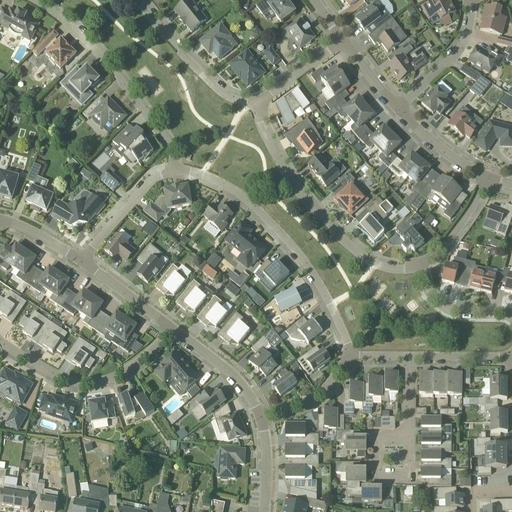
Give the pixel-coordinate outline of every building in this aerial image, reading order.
[(192,33),(207,21),(189,0),(188,0),(174,11),(181,19),(179,20),(184,26),(186,25),(192,33)] [(281,23),(295,13),(285,0),(276,0),(268,6),(281,23)] [(441,7),(437,0),(423,8),(430,20),(438,16),(444,27),(451,23),(448,18),(455,14),(449,2),(441,7)] [(373,6),(372,7),(371,6),(361,13),(362,15),(355,19),(364,31),(366,30),(370,36),(392,19),(385,10),(378,1),(372,5),(373,6)] [(255,6),(263,16),(268,12),(261,2),(255,6)] [(502,9),(492,6),(491,8),(485,7),(482,19),(485,19),(484,23),(482,23),(480,31),(501,37),(505,24),(498,22),(502,9)] [(406,11),(410,17),(416,13),(412,7),(406,11)] [(16,17),(2,9),(0,12),(0,25),(9,30),(11,32),(12,33),(13,35),(15,36),(17,36),(19,37),(20,37),(21,37),(30,41),(38,25),(25,18),(26,15),(25,15),(26,14),(20,11),(20,12),(18,11),(16,17)] [(400,44),(392,34),(399,28),(392,19),(370,36),(368,37),(375,46),(380,42),(388,53),(400,44)] [(306,27),(300,20),(286,31),(300,50),(304,47),(306,47),(310,44),(310,42),(314,39),(309,32),(310,31),(307,26),(306,27)] [(232,50),(226,42),(231,37),(221,25),(199,42),(206,51),(210,49),(219,61),(232,50)] [(443,46),(449,42),(447,38),(443,37),(439,40),(443,46)] [(511,49),(511,41),(498,38),(497,45),(508,48),(511,49)] [(58,43),(55,39),(45,49),(48,52),(46,55),(51,60),(49,61),(55,66),(56,65),(60,70),(75,55),(61,40),(58,43)] [(410,65),(404,57),(413,51),(411,48),(416,44),(413,40),(396,52),(400,58),(389,67),(394,74),(393,75),(398,83),(400,82),(402,83),(404,82),(405,81),(406,79),(406,77),(414,71),(415,72),(423,67),(417,60),(410,65)] [(37,58),(43,52),(39,48),(33,53),(37,58)] [(505,57),(490,48),(486,54),(477,49),(469,62),(476,67),(475,68),(480,72),(481,70),(488,74),(493,66),(498,69),(505,57)] [(273,66),(280,61),(270,49),(264,54),(273,66)] [(250,86),(255,82),(255,81),(264,74),(247,53),(231,66),(247,87),(249,85),(250,86)] [(480,77),(464,66),(460,72),(476,83),(479,79),(480,77)] [(338,71),(336,68),(326,75),(321,69),(311,77),(315,84),(321,80),(327,88),(322,93),(345,76),(340,70),(338,71)] [(82,74),(77,69),(61,85),(82,106),(92,96),(87,90),(90,88),(92,89),(93,89),(93,88),(99,82),(87,69),(82,74)] [(330,112),(333,109),(344,101),(339,95),(350,87),(347,83),(349,82),(345,76),(322,93),(329,102),(325,105),(330,112)] [(479,79),(476,83),(470,91),(474,95),(479,89),(484,93),(489,87),(479,79)] [(440,116),(451,104),(446,100),(447,98),(436,88),(422,105),(433,115),(435,112),(440,116)] [(310,106),(297,89),(275,105),(283,119),(278,121),(277,119),(276,119),(281,129),(296,122),(292,114),(301,108),(303,111),(310,106)] [(499,103),(511,111),(511,110),(511,100),(505,96),(499,103)] [(361,101),(358,98),(348,107),(344,101),(333,109),(341,119),(344,119),(347,116),(351,121),(368,106),(363,100),(361,101)] [(126,117),(108,99),(100,107),(95,102),(83,115),(88,120),(91,117),(102,129),(108,122),(114,129),(126,117)] [(359,140),(369,131),(364,125),(374,117),(371,114),(373,112),(368,106),(351,121),(354,125),(351,128),(351,130),(359,140)] [(457,113),(447,126),(463,138),(465,136),(470,140),(478,130),(473,126),(473,125),(469,122),(457,113)] [(307,156),(322,145),(315,137),(317,135),(306,121),(293,131),(299,140),(292,145),(299,155),(304,151),(307,156)] [(511,146),(511,128),(490,123),(475,145),(486,152),(495,138),(502,140),(501,147),(511,146)] [(135,131),(129,126),(113,143),(118,148),(115,151),(121,158),(127,152),(130,156),(132,155),(138,163),(144,159),(145,160),(151,154),(153,152),(147,144),(146,144),(141,138),(144,135),(137,129),(135,131)] [(386,130),(384,128),(374,137),(369,131),(359,140),(368,149),(371,149),(374,146),(378,150),(394,134),(388,129),(386,130)] [(388,169),(397,159),(391,154),(401,145),(398,142),(400,140),(394,134),(378,150),(382,154),(379,158),(379,160),(388,169)] [(415,157),(412,154),(403,165),(397,159),(388,169),(398,177),(401,177),(404,174),(408,178),(423,160),(416,155),(415,157)] [(328,166),(320,156),(308,166),(316,176),(316,177),(326,188),(340,176),(329,165),(328,166)] [(419,195),(428,185),(422,180),(430,170),(427,168),(429,166),(423,160),(408,178),(413,181),(410,185),(410,187),(419,195)] [(34,184),(41,168),(34,165),(27,181),(34,184)] [(0,194),(3,195),(2,197),(12,200),(14,193),(16,193),(21,176),(9,173),(8,175),(0,172),(0,194)] [(122,184),(113,175),(114,173),(113,173),(113,174),(110,178),(105,174),(100,180),(113,192),(118,187),(119,187),(122,184)] [(386,173),(381,179),(386,183),(391,177),(386,173)] [(350,217),(368,201),(352,183),(355,181),(350,175),(338,186),(342,191),(334,199),(350,217)] [(446,180),(443,177),(434,189),(428,185),(419,195),(429,202),(431,202),(436,206),(437,204),(454,183),(447,178),(446,180)] [(450,220),(461,207),(454,202),(462,192),(458,189),(460,187),(454,183),(437,204),(446,211),(443,215),(450,220)] [(188,189),(188,187),(180,189),(179,187),(172,189),(172,190),(164,192),(165,198),(160,199),(153,207),(151,205),(145,213),(157,223),(164,215),(160,212),(163,208),(167,207),(168,211),(191,206),(189,196),(191,194),(190,190),(188,189)] [(45,191),(44,193),(32,188),(26,203),(32,206),(31,208),(30,209),(39,212),(40,212),(39,212),(40,210),(46,212),(53,197),(52,197),(53,195),(45,191)] [(85,204),(80,204),(79,203),(77,202),(76,202),(74,203),(73,204),(72,205),(72,207),(67,207),(60,203),(51,217),(60,222),(60,220),(70,226),(70,227),(88,224),(96,215),(97,216),(105,207),(92,196),(85,204)] [(384,204),(379,199),(352,222),(353,223),(355,221),(359,226),(361,228),(359,231),(355,229),(360,233),(365,236),(370,240),(374,244),(384,236),(375,225),(379,222),(381,224),(388,218),(386,216),(393,209),(386,202),(384,204)] [(219,209),(213,205),(204,217),(209,221),(208,222),(221,233),(227,225),(226,224),(233,216),(229,213),(229,211),(226,209),(224,209),(221,206),(219,209)] [(505,237),(511,218),(511,207),(505,205),(503,210),(491,206),(485,220),(497,225),(494,233),(505,237)] [(150,224),(146,228),(154,234),(157,230),(150,224)] [(255,264),(266,250),(248,236),(251,232),(240,224),(226,242),(243,255),(238,261),(248,269),(253,263),(255,264)] [(411,230),(405,224),(396,233),(401,239),(400,239),(404,243),(404,246),(402,248),(406,253),(411,249),(414,253),(424,244),(411,229),(411,230)] [(128,244),(117,235),(112,241),(111,240),(108,244),(109,245),(104,251),(115,260),(119,255),(121,257),(121,258),(127,262),(135,252),(127,245),(128,244)] [(179,242),(185,247),(190,242),(183,237),(179,242)] [(492,240),(490,246),(498,249),(501,243),(492,240)] [(170,261),(150,245),(136,261),(144,267),(137,275),(148,284),(153,278),(155,279),(170,261)] [(15,270),(26,253),(24,251),(25,250),(19,246),(18,248),(16,246),(12,252),(5,248),(0,255),(0,267),(7,271),(10,266),(15,270)] [(179,246),(175,251),(180,255),(184,250),(179,246)] [(28,286),(35,275),(29,270),(36,260),(34,258),(35,257),(29,253),(28,254),(26,253),(15,270),(19,273),(16,278),(25,284),(22,288),(25,290),(28,286)] [(218,266),(211,259),(207,264),(214,270),(218,266)] [(201,262),(197,266),(203,271),(207,266),(201,262)] [(289,275),(277,262),(263,275),(259,270),(255,276),(260,282),(265,277),(275,288),(289,275)] [(464,270),(465,265),(459,264),(458,268),(446,265),(445,270),(443,269),(441,275),(443,276),(442,282),(454,286),(456,275),(462,277),(464,270)] [(174,297),(189,279),(173,266),(155,288),(165,297),(169,292),(174,297)] [(202,273),(212,281),(217,275),(207,267),(202,273)] [(475,267),(475,268),(474,272),(464,270),(462,277),(460,287),(466,289),(467,285),(470,286),(469,289),(480,292),(485,275),(484,275),(486,270),(475,267)] [(35,275),(28,286),(40,294),(43,289),(48,292),(59,276),(57,274),(58,273),(53,269),(52,270),(49,269),(42,280),(35,275)] [(511,274),(509,274),(510,270),(504,269),(503,274),(501,281),(507,282),(504,292),(511,294),(511,274)] [(501,281),(503,274),(496,273),(495,277),(485,275),(480,292),(491,295),(494,285),(500,286),(501,281)] [(62,277),(59,276),(48,292),(53,295),(49,300),(62,309),(69,298),(62,293),(69,282),(67,281),(68,279),(63,275),(62,277)] [(195,313),(206,299),(201,294),(204,290),(194,282),(176,304),(186,313),(190,308),(195,313)] [(229,293),(234,286),(229,283),(224,289),(229,293)] [(244,295),(249,290),(244,285),(241,290),(244,295)] [(82,315),(93,298),(91,297),(92,295),(86,291),(85,293),(83,291),(76,302),(69,298),(62,309),(73,317),(77,311),(82,315)] [(27,303),(15,295),(10,292),(4,300),(0,297),(0,308),(0,309),(0,314),(7,319),(6,320),(12,324),(27,303)] [(300,302),(295,293),(288,297),(287,295),(275,302),(280,314),(288,310),(288,312),(300,306),(298,303),(300,302)] [(95,300),(93,298),(82,315),(86,318),(83,323),(95,331),(102,320),(96,316),(103,305),(101,303),(102,302),(96,298),(95,300)] [(225,306),(215,298),(197,320),(207,328),(211,324),(216,328),(233,308),(227,303),(225,306)] [(51,323),(40,316),(35,313),(29,321),(24,318),(19,325),(25,330),(23,333),(32,340),(31,341),(37,345),(51,323)] [(238,345),(250,332),(244,327),(248,323),(236,313),(218,336),(230,345),(233,341),(238,345)] [(112,342),(126,321),(124,319),(125,318),(120,314),(119,315),(116,314),(109,325),(102,320),(95,331),(105,338),(105,341),(110,344),(112,342)] [(308,324),(303,318),(286,333),(291,340),(304,343),(306,342),(308,345),(322,333),(312,320),(308,324)] [(129,322),(126,321),(112,342),(128,354),(136,343),(129,338),(136,327),(134,326),(135,324),(130,321),(129,322)] [(55,338),(61,330),(51,324),(51,323),(37,345),(43,349),(43,348),(53,354),(55,350),(61,354),(67,346),(55,338)] [(265,378),(277,366),(271,360),(272,360),(264,352),(271,345),(264,337),(251,349),(256,355),(249,363),(258,372),(259,371),(265,378)] [(90,370),(95,362),(90,359),(96,350),(91,347),(87,345),(79,339),(65,360),(71,364),(72,363),(81,369),(84,365),(90,370)] [(104,360),(107,356),(100,352),(97,356),(104,360)] [(324,354),(323,352),(312,359),(308,353),(297,361),(305,372),(310,368),(314,373),(318,370),(319,372),(325,367),(324,366),(330,362),(329,359),(330,358),(326,353),(324,354)] [(190,372),(181,362),(182,361),(175,353),(161,365),(163,367),(156,373),(164,382),(171,376),(185,392),(198,380),(190,371),(190,372)] [(290,368),(294,372),(298,368),(295,364),(290,368)] [(289,376),(285,370),(278,375),(282,381),(273,388),(280,398),(297,385),(290,376),(289,376)] [(31,386),(5,371),(4,373),(3,372),(0,377),(0,378),(0,379),(0,387),(9,393),(6,397),(20,405),(31,386)] [(398,401),(398,374),(385,374),(385,383),(381,383),(381,402),(389,402),(389,401),(398,401)] [(424,375),(420,375),(420,374),(419,374),(419,396),(434,396),(434,374),(424,374),(424,375)] [(438,375),(434,375),(434,374),(434,396),(448,396),(448,374),(438,374),(438,375)] [(452,375),(448,375),(448,374),(448,396),(462,396),(462,374),(452,374),(452,375)] [(381,383),(381,379),(369,379),(369,385),(363,385),(362,404),(362,409),(373,409),(373,404),(381,404),(381,402),(381,383)] [(490,390),(507,390),(506,379),(490,380),(490,390)] [(362,404),(363,385),(351,385),(350,391),(344,391),(344,415),(354,415),(354,404),(362,404)] [(192,399),(200,392),(196,387),(187,394),(192,399)] [(215,394),(212,390),(197,402),(200,406),(199,407),(206,416),(225,401),(223,399),(225,398),(224,396),(223,394),(221,394),(219,394),(218,392),(215,394)] [(480,406),(485,406),(497,406),(497,401),(507,400),(507,390),(490,390),(490,396),(482,397),(482,399),(478,400),(478,406),(480,406)] [(131,403),(128,395),(118,398),(126,420),(143,414),(146,418),(154,412),(143,396),(135,401),(131,403)] [(62,400),(53,397),(52,400),(45,397),(42,408),(49,411),(48,413),(64,419),(63,420),(64,421),(65,419),(72,421),(71,423),(72,423),(75,416),(76,416),(79,407),(77,407),(78,405),(67,402),(68,400),(63,398),(62,400)] [(97,403),(97,401),(95,400),(94,400),(93,400),(91,401),(91,402),(91,404),(89,404),(92,424),(108,421),(108,420),(115,419),(112,402),(105,403),(105,401),(97,403)] [(232,416),(228,405),(213,416),(218,429),(224,427),(229,442),(236,440),(237,441),(247,437),(243,425),(241,426),(237,414),(232,416)] [(17,431),(26,415),(16,409),(7,425),(17,431)] [(173,426),(183,417),(178,411),(167,420),(172,425),(173,426)] [(318,433),(322,433),(328,433),(328,430),(336,430),(336,432),(344,433),(344,432),(344,417),(337,417),(337,411),(325,411),(325,417),(318,417),(318,422),(318,433)] [(491,423),(507,423),(507,412),(490,413),(491,423)] [(395,430),(395,423),(395,418),(381,418),(381,420),(381,430),(395,430)] [(451,436),(452,426),(441,426),(441,419),(422,419),(421,430),(428,430),(427,436),(451,436)] [(491,434),(507,433),(507,423),(491,423),(491,434)] [(286,424),(286,438),(286,439),(292,439),(292,446),(305,446),(318,446),(318,439),(318,435),(305,435),(305,425),(286,424)] [(360,439),(360,432),(344,432),(344,433),(336,432),(336,443),(347,443),(347,452),(357,452),(366,452),(366,439),(360,439)] [(451,446),(451,436),(427,436),(422,436),(421,447),(427,447),(427,453),(445,453),(451,453),(451,452),(454,452),(454,446),(451,446)] [(506,446),(491,446),(491,439),(486,440),(481,440),(477,440),(477,447),(488,447),(488,458),(508,457),(508,449),(506,449),(506,446)] [(318,456),(305,457),(305,446),(292,446),(286,446),(286,455),(286,460),(291,460),(291,467),(305,467),(319,467),(318,456)] [(244,460),(245,451),(219,449),(218,455),(217,472),(217,479),(221,479),(220,481),(227,481),(227,480),(235,480),(236,465),(244,466),(244,464),(242,464),(242,460),(244,460)] [(445,453),(427,453),(421,453),(421,464),(427,464),(427,470),(451,470),(451,460),(445,460),(445,453)] [(478,476),(492,475),(491,469),(507,468),(507,465),(508,465),(508,457),(488,458),(489,468),(478,469),(478,476)] [(366,483),(366,471),(360,471),(360,464),(336,464),(336,474),(346,474),(346,483),(360,483),(366,483)] [(316,482),(305,483),(305,467),(291,467),(286,467),(286,476),(286,482),(290,482),(290,489),(300,491),(298,498),(316,503),(316,482)] [(1,492),(0,497),(0,505),(13,508),(16,488),(4,486),(6,471),(0,470),(0,489),(1,490),(1,492)] [(451,470),(427,470),(421,470),(421,481),(427,481),(427,487),(451,488),(451,470)] [(39,481),(39,476),(32,475),(31,475),(28,490),(16,488),(13,508),(28,510),(30,494),(36,495),(38,485),(39,481)] [(69,499),(76,498),(73,475),(66,476),(69,499)] [(381,502),(381,489),(360,489),(360,483),(346,483),(346,497),(362,497),(362,502),(381,502)] [(44,492),(45,486),(38,485),(36,495),(42,496),(40,511),(55,511),(57,501),(58,494),(44,492)] [(456,495),(456,488),(432,489),(433,500),(446,500),(446,507),(457,507),(457,508),(464,508),(463,495),(456,495)] [(418,490),(418,494),(419,500),(425,500),(425,504),(431,504),(430,498),(430,490),(418,490)] [(75,502),(72,511),(85,511),(87,504),(89,495),(89,494),(83,493),(81,503),(75,502)] [(108,511),(109,510),(108,497),(108,494),(101,493),(100,498),(89,495),(87,504),(85,511),(108,511)] [(169,511),(167,505),(169,496),(161,494),(158,507),(156,511),(169,511)] [(109,510),(117,509),(117,497),(108,497),(109,510)] [(285,501),(282,511),(305,511),(307,508),(324,511),(327,505),(316,503),(298,498),(297,504),(285,501)] [(511,511),(511,500),(490,502),(490,508),(483,509),(483,511),(511,511)] [(223,511),(225,504),(215,502),(212,501),(212,505),(212,508),(211,511),(223,511)] [(133,511),(135,506),(122,503),(121,510),(120,510),(119,511),(133,511)] [(392,503),(384,503),(384,511),(393,511),(392,503)]
